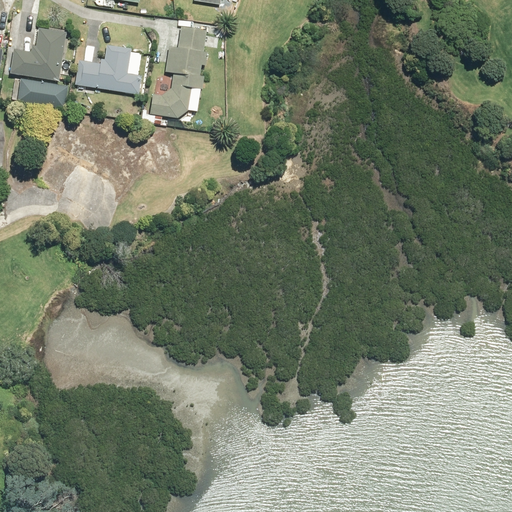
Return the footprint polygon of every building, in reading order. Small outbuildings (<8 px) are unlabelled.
[(206,53),(208,31),(208,30),(181,28),(180,48),(170,47),(168,75),(173,75),(172,87),(174,87),(164,95),(155,95),(153,117),(181,119),(190,111),(200,113),(203,90),(205,90),(206,77),(203,77),(204,67),(208,68),(210,53),(206,53)] [(72,62),(66,61),(69,31),(40,29),(38,47),(35,47),(34,52),(15,50),(12,77),(63,82),(64,76),(71,77),(72,62)] [(77,87),(79,87),(142,95),(144,77),(141,76),(143,54),(133,53),(134,49),(109,47),(107,61),(103,60),(103,64),(80,61),(77,87)] [(102,147),(103,145),(108,136),(81,119),(80,118),(75,125),(56,114),(32,153),(44,161),(32,180),(47,189),(43,196),(56,204),(73,177),(75,178),(82,168),(95,176),(110,152),(102,147)] [(171,137),(169,131),(155,136),(154,133),(145,136),(148,145),(143,147),(147,159),(152,157),(157,171),(159,171),(161,176),(179,170),(176,163),(183,161),(174,136),(171,137)]
